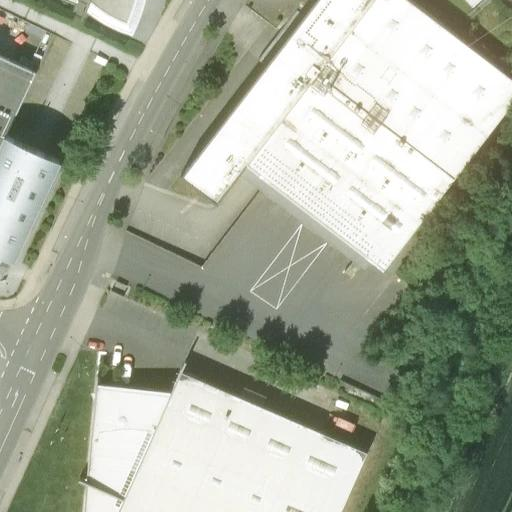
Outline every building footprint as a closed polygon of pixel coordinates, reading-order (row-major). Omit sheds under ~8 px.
[(76,0),(77,0),(84,0),(87,1),(86,4),(87,4),(88,2),(96,8),(108,16),(131,26),(137,12),(140,0),(76,0)] [(264,66),(180,174),(216,202),(247,163),(383,268),(511,101),(511,78),(409,0),(315,0),(303,16),(296,11),(258,61),(264,66)] [(209,95),(222,105),(282,28),(269,18),(209,95)] [(60,160),(6,135),(35,73),(0,56),(0,259),(2,255),(13,260),(60,160)] [(169,395),(95,388),(83,511),(340,511),(366,453),(180,371),(169,395)]
